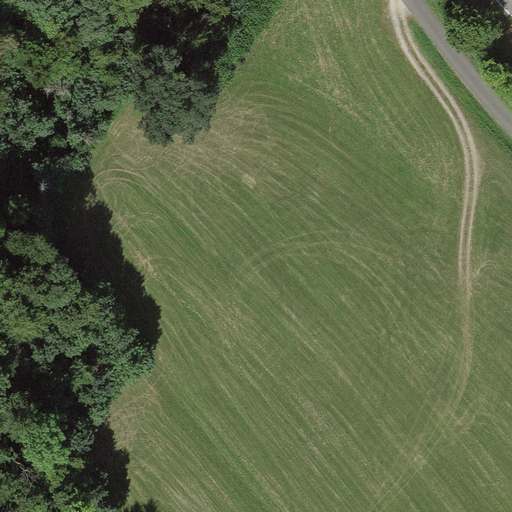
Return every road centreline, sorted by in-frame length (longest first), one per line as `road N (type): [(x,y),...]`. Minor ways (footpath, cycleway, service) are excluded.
road 1 (track): [(395,0),(406,41),(464,132),(472,180),(463,267)]
road 2 (track): [(373,511),(413,455),(458,345),(463,267)]
road 3 (residential): [(414,0),(511,123)]
